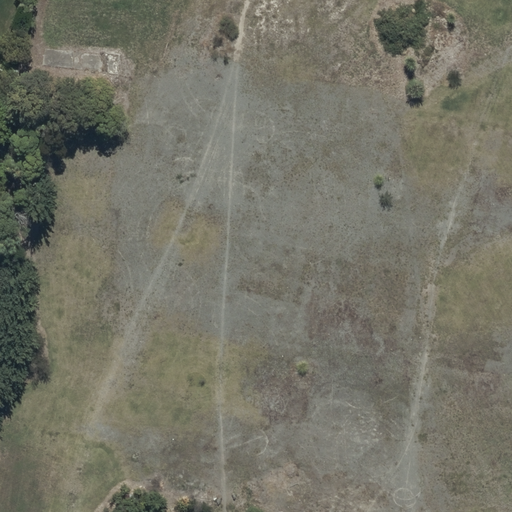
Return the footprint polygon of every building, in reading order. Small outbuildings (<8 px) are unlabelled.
[(507,188),(508,179),(511,179),(511,126),(510,126),(420,107),(408,162),(478,174),(477,182),(507,188)] [(230,231),(164,218),(150,271),(297,304),(294,316),(323,323),(326,313),(392,329),(408,257),(233,218),(230,231)] [(511,257),(508,257),(505,279),(452,268),(435,346),(489,358),(500,307),(511,309),(511,257)] [(160,377),(227,392),(226,394),(307,411),(317,364),(239,346),(171,330),(160,377)] [(511,416),(461,406),(454,439),(477,452),(511,459),(511,416)] [(511,463),(474,456),(465,498),(511,507),(511,463)] [(242,511),(216,507),(215,510),(175,502),(172,511),(242,511)]
